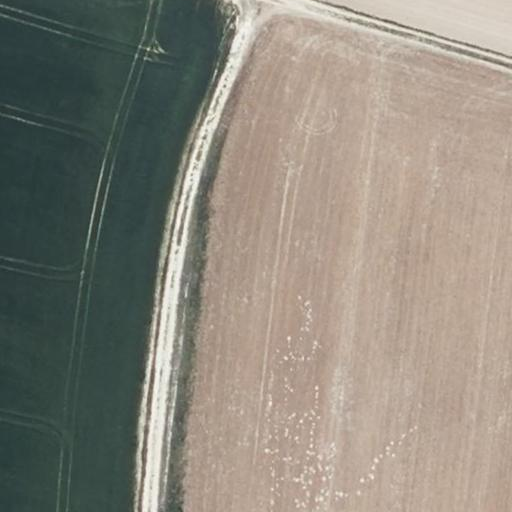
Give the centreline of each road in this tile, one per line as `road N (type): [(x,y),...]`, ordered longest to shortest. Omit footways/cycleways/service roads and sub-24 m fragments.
road 1 (track): [(157,511),(182,188),(248,0)]
road 2 (track): [(511,68),(285,0)]
